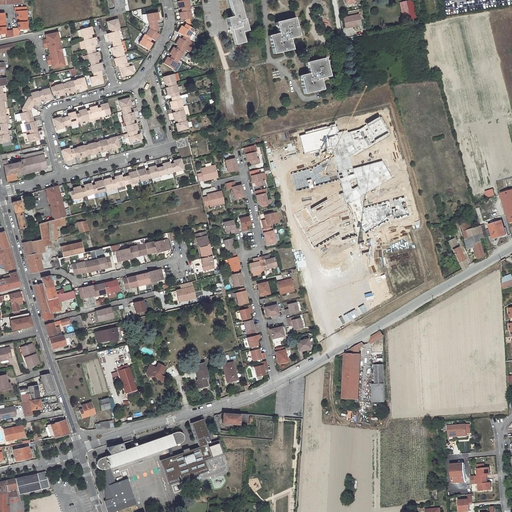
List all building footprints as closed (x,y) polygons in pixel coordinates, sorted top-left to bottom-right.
[(187,0),(179,0),(180,2),(177,2),(178,10),(181,9),(188,8),(189,8),(188,0),(187,0)] [(245,45),(242,35),(248,34),(245,23),(243,23),(237,0),(227,0),(232,19),(227,20),(230,32),(231,31),(235,47),(245,45)] [(411,0),(408,0),(402,1),(404,8),(413,6),(411,0)] [(124,5),(114,7),(114,9),(108,10),(109,16),(125,13),(124,5)] [(15,12),(16,19),(19,19),(26,18),(26,7),(14,8),(14,12),(15,12)] [(188,8),(181,9),(182,13),(179,13),(180,21),(191,19),(190,11),(189,11),(188,8)] [(158,13),(147,14),(148,22),(149,22),(150,25),(150,29),(146,35),(145,34),(139,44),(148,50),(152,43),(149,41),(151,39),(155,41),(159,35),(156,33),(158,30),(156,21),(159,20),(158,13)] [(358,14),(343,18),(345,28),(361,25),(358,14)] [(26,18),(19,19),(20,22),(17,22),(18,29),(27,29),(26,18)] [(295,18),(277,22),(280,33),(272,35),(272,38),(271,39),(274,54),(293,50),(291,39),(299,37),(295,18)] [(117,31),(119,31),(118,27),(119,27),(117,20),(106,23),(108,30),(111,29),(112,33),(117,31)] [(193,30),(186,25),(184,28),(182,27),(178,33),(184,37),(188,39),(192,33),(193,30)] [(90,27),(80,30),(82,37),(83,37),(84,40),(91,38),(90,35),(92,34),(90,27)] [(112,33),(107,34),(109,41),(111,41),(112,44),(120,42),(119,39),(119,38),(117,31),(112,33)] [(42,40),(43,44),(59,41),(57,32),(45,35),(46,39),(42,40)] [(188,39),(184,37),(182,40),(179,38),(175,45),(178,46),(184,50),(185,51),(189,44),(188,44),(190,41),(188,39)] [(84,40),(83,40),(85,48),(86,48),(87,51),(94,49),(93,46),(95,45),(93,38),(91,38),(84,40)] [(48,47),(48,52),(61,49),(59,41),(43,44),(44,48),(48,47)] [(113,56),(115,55),(123,53),(121,45),(120,42),(112,44),(113,48),(111,48),(113,56)] [(184,50),(178,46),(176,49),(174,48),(170,54),(172,56),(178,60),(179,60),(183,54),(182,53),(184,50)] [(46,57),(47,61),(62,57),(61,49),(48,52),(49,56),(46,57)] [(94,49),(87,51),(88,54),(87,55),(89,62),(90,62),(97,60),(99,59),(97,52),(95,53),(94,49)] [(123,53),(115,55),(116,58),(114,59),(116,66),(120,65),(126,63),(124,56),(123,53)] [(178,60),(172,56),(170,59),(168,58),(164,64),(173,70),(177,63),(176,63),(178,60)] [(52,68),(64,66),(62,57),(47,61),(48,65),(51,64),(52,68)] [(308,74),(300,76),(301,78),(300,79),(303,94),(322,89),(320,79),(329,77),(325,59),(306,63),(308,74)] [(97,60),(90,62),(91,65),(90,65),(92,73),(93,73),(100,71),(102,70),(100,63),(98,63),(97,60)] [(126,63),(120,65),(123,76),(133,73),(131,66),(128,67),(127,63),(126,63)] [(100,71),(93,73),(94,76),(90,77),(92,85),(102,82),(100,75),(101,74),(100,71)] [(168,87),(176,85),(175,81),(174,74),(163,77),(165,84),(167,83),(168,87)] [(76,80),(72,81),(74,89),(78,88),(78,90),(86,88),(83,78),(76,80)] [(286,80),(282,82),(276,81),(279,95),(287,93),(286,80)] [(72,81),(65,83),(62,84),(63,91),(67,91),(68,93),(75,91),(74,89),(72,81)] [(62,84),(61,83),(54,85),(54,86),(51,87),(53,94),(56,93),(57,96),(64,94),(63,91),(62,84)] [(171,98),(179,96),(178,92),(176,85),(168,87),(165,87),(168,95),(170,94),(171,98)] [(42,90),(38,91),(40,99),(44,98),(44,100),(52,98),(49,88),(41,90),(42,90)] [(38,91),(31,93),(31,96),(28,97),(25,103),(32,106),(33,103),(41,101),(40,99),(38,91)] [(179,96),(171,98),(172,101),(169,102),(172,109),(174,109),(181,107),(182,106),(180,99),(179,99),(179,96)] [(128,98),(118,101),(120,108),(122,111),(129,109),(128,106),(130,105),(128,98)] [(30,110),(32,106),(25,103),(22,109),(23,112),(20,113),(22,120),(25,120),(32,118),(30,110)] [(97,109),(99,116),(103,115),(103,116),(110,114),(107,103),(100,105),(100,108),(97,109)] [(86,112),(88,119),(92,118),(92,119),(99,117),(99,116),(97,109),(96,106),(89,108),(90,111),(86,112)] [(182,110),(181,107),(174,109),(175,112),(173,113),(175,120),(177,120),(184,118),(185,117),(183,110),(182,110)] [(4,108),(0,108),(0,120),(9,119),(8,115),(5,116),(4,108)] [(75,115),(77,122),(81,121),(81,122),(88,120),(88,119),(86,112),(86,109),(78,111),(79,114),(75,115)] [(129,109),(122,111),(122,115),(124,122),(125,122),(132,120),(134,119),(132,112),(130,113),(129,109)] [(68,117),(64,118),(66,125),(70,124),(77,123),(77,122),(75,115),(75,112),(67,114),(68,117)] [(66,125),(64,118),(61,118),(61,117),(53,119),(56,129),(64,127),(63,126),(66,125)] [(32,118),(25,120),(26,123),(24,123),(26,131),(29,130),(36,128),(37,128),(35,121),(33,121),(32,118)] [(185,121),(184,118),(177,120),(178,123),(176,124),(178,131),(188,128),(186,121),(185,121)] [(9,119),(0,120),(0,131),(7,130),(6,123),(9,123),(9,119)] [(132,120),(125,122),(126,126),(125,126),(127,133),(128,133),(135,131),(138,130),(135,123),(133,124),(132,120)] [(36,128),(29,130),(30,134),(27,134),(29,142),(39,139),(37,132),(36,128)] [(0,142),(9,141),(8,134),(10,134),(10,130),(7,130),(0,131),(0,142)] [(135,131),(128,133),(129,137),(128,137),(130,144),(141,141),(139,134),(136,134),(135,131)] [(120,147),(117,137),(109,139),(109,140),(106,141),(108,148),(111,147),(112,149),(120,147)] [(106,141),(106,140),(98,142),(98,143),(95,143),(97,151),(100,150),(101,152),(109,150),(108,148),(106,141)] [(95,143),(87,145),(84,147),(86,154),(89,153),(90,155),(97,153),(97,151),(95,143)] [(84,147),(84,146),(76,148),(73,149),(75,157),(79,156),(79,158),(86,156),(86,154),(84,147)] [(243,148),(247,162),(249,161),(250,161),(251,165),(259,163),(258,159),(256,159),(255,152),(256,152),(255,146),(243,148)] [(75,157),(73,149),(70,150),(69,149),(62,151),(65,161),(72,159),(72,158),(75,157)] [(6,160),(2,161),(7,181),(14,180),(12,174),(20,172),(21,175),(22,175),(46,169),(43,155),(18,161),(19,163),(8,165),(6,160)] [(183,169),(181,158),(173,160),(174,163),(171,164),(173,171),(176,170),(176,171),(183,169)] [(234,159),(225,161),(227,173),(237,171),(234,159)] [(173,171),(171,164),(170,161),(163,163),(163,166),(160,167),(162,174),(165,173),(165,174),(173,172),(173,171)] [(162,174),(160,167),(156,168),(156,165),(148,167),(149,170),(151,177),(151,178),(159,176),(158,175),(162,174)] [(217,177),(215,166),(200,169),(201,173),(203,180),(203,181),(212,180),(211,179),(217,177)] [(151,177),(149,170),(146,171),(145,168),(138,170),(140,181),(148,179),(148,178),(151,177)] [(249,172),(250,176),(252,184),(254,183),(255,183),(256,186),(264,185),(263,181),(261,181),(260,174),(261,174),(260,169),(249,172)] [(129,175),(126,176),(128,184),(131,183),(139,181),(136,171),(129,173),(129,175)] [(128,184),(126,176),(123,177),(122,175),(115,177),(115,179),(117,187),(125,185),(128,184)] [(114,187),(117,187),(115,179),(112,180),(111,178),(104,180),(107,190),(114,188),(114,187)] [(96,185),(92,186),(94,193),(97,192),(98,193),(105,191),(102,180),(95,182),(96,185)] [(234,187),(233,182),(225,184),(227,190),(231,189),(234,200),(244,197),(240,185),(234,187)] [(92,186),(91,183),(84,185),(85,188),(81,189),(83,196),(87,195),(87,196),(94,193),(92,186)] [(59,194),(57,186),(46,189),(46,191),(47,193),(46,193),(47,197),(59,194)] [(81,189),(80,186),(73,188),(74,191),(70,192),(72,199),(76,198),(76,199),(83,197),(83,196),(81,189)] [(511,190),(501,194),(503,203),(511,200),(511,190)] [(224,204),(221,191),(212,193),(213,194),(206,195),(209,207),(224,204)] [(264,193),(255,195),(257,203),(259,202),(260,202),(261,206),(269,204),(268,200),(266,200),(264,193)] [(62,201),(59,194),(47,197),(48,201),(49,200),(49,202),(50,204),(62,201)] [(511,200),(503,203),(507,216),(511,214),(511,200)] [(20,201),(12,203),(17,229),(25,227),(26,227),(20,201)] [(64,209),(62,201),(50,204),(50,206),(51,208),(50,208),(51,212),(64,209)] [(64,209),(51,212),(52,216),(53,216),(53,218),(54,220),(55,220),(58,219),(65,217),(66,217),(64,209)] [(272,213),(263,215),(265,219),(265,221),(261,222),(262,225),(269,224),(275,222),(272,213)] [(246,227),(250,226),(248,216),(238,219),(242,231),(245,230),(245,227),(246,227)] [(56,239),(56,238),(57,238),(57,236),(58,235),(58,231),(56,231),(56,227),(55,220),(54,220),(48,222),(49,240),(50,240),(56,239)] [(229,230),(231,230),(232,234),(238,232),(237,226),(234,227),(233,220),(223,223),(225,232),(229,230)] [(501,221),(489,226),(490,230),(492,235),(494,238),(506,233),(501,221)] [(43,223),(38,224),(41,239),(42,245),(50,245),(50,240),(49,240),(48,222),(43,223)] [(86,222),(78,223),(80,233),(88,230),(86,222)] [(469,222),(459,225),(461,231),(471,228),(469,222)] [(471,228),(461,231),(463,239),(481,233),(479,226),(471,228)] [(484,226),(480,227),(483,238),(492,235),(490,230),(486,231),(484,226)] [(25,227),(17,229),(21,240),(26,238),(25,234),(27,233),(25,227)] [(272,230),(271,227),(270,227),(269,228),(269,227),(263,229),(262,229),(263,232),(266,245),(275,242),(272,230)] [(3,231),(0,232),(0,247),(0,249),(8,247),(3,231)] [(204,231),(194,234),(197,246),(198,246),(207,244),(204,231)] [(481,233),(463,239),(466,249),(472,247),(476,258),(483,256),(478,239),(482,237),(481,233)] [(223,240),(227,256),(236,254),(232,238),(223,240)] [(454,238),(448,241),(458,263),(464,260),(454,238)] [(41,239),(29,242),(32,254),(37,253),(43,252),(42,245),(41,239)] [(167,239),(153,242),(155,251),(156,252),(169,249),(167,239)] [(28,241),(21,243),(25,256),(30,255),(32,254),(29,242),(28,242),(28,241)] [(153,241),(140,245),(143,255),(155,251),(153,242),(153,241)] [(80,243),(60,248),(62,258),(82,253),(80,243)] [(207,244),(198,246),(202,258),(210,256),(211,256),(208,244),(207,244)] [(140,245),(128,248),(128,249),(130,258),(143,255),(140,245)] [(0,249),(0,248),(0,253),(2,253),(7,270),(14,268),(8,247),(0,249)] [(128,249),(114,252),(116,262),(130,259),(130,258),(128,249)] [(263,270),(276,266),(273,258),(268,259),(267,259),(266,255),(263,256),(264,262),(261,263),(263,270)] [(202,258),(201,258),(204,271),(213,269),(210,256),(202,258)] [(39,257),(26,260),(30,273),(42,270),(39,257)] [(109,257),(96,260),(98,269),(111,266),(109,257)] [(227,259),(230,271),(240,269),(237,257),(227,259)] [(253,262),(248,264),(250,273),(263,270),(261,263),(258,264),(257,258),(253,259),(254,262),(253,262)] [(96,260),(84,262),(86,272),(98,269),(96,260)] [(464,260),(458,263),(462,270),(467,268),(464,260)] [(83,262),(71,265),(73,274),(86,272),(84,262),(83,262)] [(160,270),(147,273),(150,282),(162,279),(160,270)] [(16,272),(9,274),(10,277),(4,278),(0,279),(0,291),(7,289),(6,287),(11,286),(11,288),(20,286),(16,272)] [(231,274),(233,287),(243,284),(240,272),(231,274)] [(147,273),(135,276),(137,286),(150,283),(150,282),(147,273)] [(49,275),(40,277),(42,283),(44,290),(53,287),(49,275)] [(135,276),(122,279),(125,289),(137,286),(135,276)] [(511,276),(502,279),(502,284),(511,281),(511,276)] [(279,295),(293,291),(290,278),(282,280),(282,281),(276,283),(279,295)] [(117,281),(104,283),(107,293),(119,290),(117,281)] [(511,281),(502,284),(502,290),(511,286),(511,281)] [(266,282),(256,284),(259,297),(269,294),(266,282)] [(42,283),(33,285),(38,303),(47,300),(44,290),(42,283)] [(104,283),(92,287),(94,296),(107,293),(104,283)] [(216,288),(220,288),(222,297),(225,296),(223,283),(215,284),(216,288)] [(92,286),(78,289),(80,299),(94,296),(92,287),(92,286)] [(192,286),(176,290),(179,301),(195,297),(192,286)] [(53,287),(44,290),(47,300),(57,297),(56,295),(61,293),(61,294),(64,294),(63,289),(54,291),(53,287)] [(248,302),(245,290),(235,293),(237,305),(248,302)] [(19,292),(9,294),(13,312),(19,310),(17,304),(21,302),(19,292)] [(61,293),(56,295),(57,297),(58,302),(72,298),(71,297),(70,292),(64,294),(61,294),(61,293)] [(51,313),(51,312),(60,309),(58,302),(57,297),(47,300),(38,303),(44,320),(55,316),(54,312),(51,313)] [(142,301),(133,303),(135,312),(145,310),(142,301)] [(297,312),(295,302),(287,304),(288,310),(284,311),(285,315),(297,312)] [(276,304),(263,307),(266,317),(278,314),(276,304)] [(110,307),(95,312),(98,322),(113,317),(110,307)] [(240,320),(249,318),(248,313),(248,312),(252,311),(251,307),(244,309),(238,310),(240,320)] [(16,319),(29,317),(28,313),(20,314),(14,315),(9,316),(11,329),(18,328),(16,319)] [(18,328),(31,325),(29,317),(16,319),(18,328)] [(286,320),(287,324),(291,323),(291,324),(292,329),(301,327),(299,317),(292,319),(286,320)] [(245,332),(251,330),(257,329),(256,324),(252,325),(251,320),(243,322),(245,332)] [(53,322),(45,325),(48,337),(57,334),(53,322)] [(281,325),(268,328),(271,338),(281,336),(283,335),(281,325)] [(117,327),(95,332),(97,342),(110,339),(111,341),(118,340),(116,335),(118,334),(117,327)] [(371,337),(370,342),(371,344),(383,337),(380,332),(371,337)] [(63,334),(49,338),(52,349),(66,345),(63,334)] [(248,347),(257,345),(256,340),(256,339),(259,338),(259,334),(246,337),(248,347)] [(307,338),(295,341),(295,343),(297,350),(309,348),(307,338)] [(31,344),(22,347),(26,357),(24,357),(27,366),(37,363),(31,344)] [(345,353),(345,354),(358,354),(359,348),(359,344),(345,353)] [(9,348),(0,349),(0,360),(8,359),(7,358),(11,357),(9,348)] [(249,350),(252,360),(264,357),(263,354),(260,355),(259,355),(259,353),(258,348),(249,350)] [(286,361),(283,349),(274,351),(276,363),(286,361)] [(345,354),(344,367),(358,367),(358,354),(345,354)] [(207,385),(205,379),(207,378),(203,362),(194,365),(198,380),(196,380),(198,388),(207,385)] [(232,362),(222,364),(224,373),(226,373),(228,381),(237,379),(232,362)] [(265,374),(264,369),(263,368),(266,367),(266,363),(259,365),(253,366),(256,376),(265,374)] [(153,376),(158,378),(157,379),(163,382),(165,377),(162,376),(166,367),(159,364),(157,368),(151,365),(146,373),(147,377),(153,376)] [(128,367),(119,370),(126,392),(135,389),(128,367)] [(344,367),(343,385),(357,386),(358,367),(344,367)] [(48,373),(40,375),(47,392),(48,392),(54,390),(48,373)] [(5,374),(0,375),(0,390),(8,389),(7,383),(5,374)] [(385,384),(373,384),(374,402),(385,402),(385,384)] [(343,385),(342,398),(352,399),(355,399),(356,399),(357,386),(343,385)] [(36,386),(28,387),(30,400),(21,401),(38,399),(36,386)] [(107,398),(99,401),(101,409),(101,410),(110,407),(107,398)] [(38,399),(21,401),(24,417),(31,415),(30,410),(40,408),(38,399)] [(58,402),(51,404),(52,411),(61,410),(58,402)] [(90,402),(81,405),(82,409),(83,411),(80,412),(82,417),(94,413),(90,402)] [(0,417),(14,415),(13,405),(0,407),(0,417)] [(239,414),(239,415),(223,414),(222,424),(239,425),(239,420),(247,420),(247,415),(239,414)] [(107,417),(100,418),(101,423),(95,424),(96,429),(103,428),(109,428),(107,417)] [(64,420),(50,424),(55,437),(69,433),(64,420)] [(196,441),(191,426),(202,422),(201,420),(189,425),(194,441),(196,441)] [(259,430),(269,430),(269,427),(272,427),(273,421),(259,420),(259,430)] [(169,458),(159,461),(166,483),(177,479),(176,477),(178,476),(179,478),(189,475),(189,477),(195,475),(194,473),(205,469),(202,461),(210,459),(205,446),(209,444),(202,422),(191,426),(196,441),(194,441),(197,448),(187,452),(186,450),(180,451),(181,454),(171,457),(169,458)] [(55,437),(50,424),(46,425),(51,438),(55,437)] [(13,429),(4,431),(5,440),(24,437),(22,425),(12,427),(13,429)] [(465,425),(448,426),(449,434),(466,432),(465,425)] [(105,456),(102,458),(97,460),(96,463),(96,465),(97,468),(99,470),(102,470),(104,470),(106,501),(104,502),(107,511),(116,511),(136,505),(127,480),(115,484),(110,468),(166,449),(168,448),(180,444),(181,443),(183,440),(184,438),(183,435),(181,433),(179,432),(176,432),(137,446),(136,442),(133,443),(135,446),(124,450),(122,443),(107,447),(110,455),(106,456),(105,456)] [(205,446),(210,459),(222,454),(217,441),(209,444),(205,446)] [(28,447),(13,450),(15,460),(30,457),(28,447)] [(464,463),(451,464),(453,483),(466,482),(464,463)] [(476,480),(486,480),(486,476),(490,475),(489,468),(477,469),(478,476),(475,476),(476,480)] [(15,479),(19,494),(23,493),(48,487),(45,472),(15,479)] [(19,494),(15,479),(0,482),(0,511),(8,511),(8,508),(5,508),(5,506),(8,506),(8,496),(14,496),(19,494)] [(486,480),(476,480),(476,485),(478,484),(479,492),(491,490),(490,483),(486,483),(486,480)] [(473,503),(472,494),(468,494),(468,499),(458,500),(459,511),(470,511),(469,504),(469,503),(473,503)]
